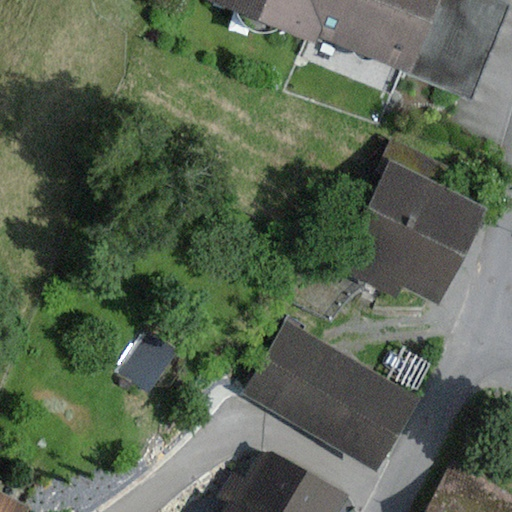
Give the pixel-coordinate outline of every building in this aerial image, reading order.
[(231,0),(314,34),(317,28),(413,68),(441,0),(231,0)] [(511,13),(511,0),(441,0),(413,68),(479,94),(511,13)] [(451,164),(401,138),(386,166),(396,171),(399,166),(439,186),(451,164)] [(439,186),(399,166),(396,171),(348,264),(397,289),(403,277),(438,295),(483,209),(439,186)] [(391,382),(299,328),(262,392),(381,462),(418,399),(391,382)] [(391,382),(418,399),(440,362),(412,346),(391,382)] [(233,505),(229,511),(339,511),(346,500),(275,457),(242,511),(233,505)] [(511,511),(511,493),(461,464),(433,511),(511,511)] [(0,511),(29,511),(32,507),(0,489),(0,511)]
